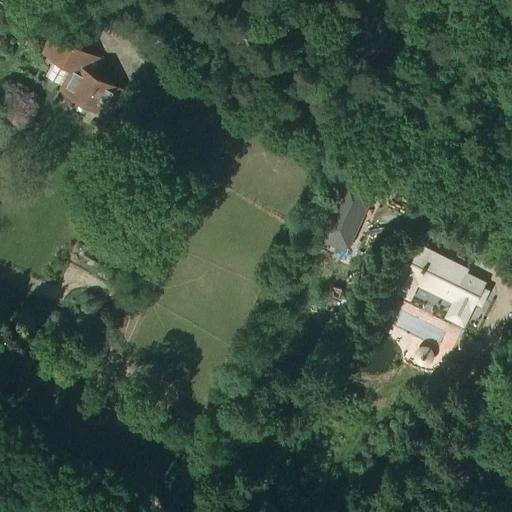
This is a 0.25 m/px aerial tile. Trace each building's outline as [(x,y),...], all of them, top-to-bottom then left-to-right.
[(93,71),(101,57),(69,39),(77,27),(55,15),(47,29),(51,33),(41,51),(54,59),(45,75),(60,83),(68,67),(70,68),(59,88),(113,117),(129,91),(93,71)] [(346,176),(319,237),(350,251),(377,191),(346,176)] [(461,274),(441,265),(443,260),(410,242),(395,272),(471,310),(486,281),(464,269),(461,274)] [(433,330),(438,316),(411,308),(407,322),(433,330)] [(23,352),(32,338),(23,333),(10,327),(3,344),(14,349),(23,352)]
